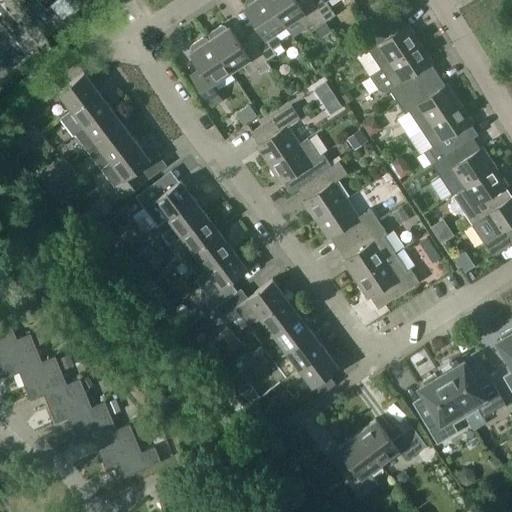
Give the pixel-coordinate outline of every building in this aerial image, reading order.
[(66,0),(75,10),(85,0),(66,0)] [(246,6),(244,7),(259,30),(249,36),(254,43),(266,61),(276,54),(273,49),(281,44),(274,33),(285,26),(267,0),(249,0),(246,2),(246,6)] [(267,0),(285,26),(292,37),(304,29),(303,29),(311,24),(315,29),(325,22),(310,0),(303,0),(298,3),(295,0),(267,0)] [(310,0),(325,22),(335,15),(325,0),(310,0)] [(0,26),(2,25),(4,27),(13,18),(7,12),(0,18),(0,26)] [(364,52),(357,58),(369,76),(420,42),(413,32),(411,33),(397,13),(357,41),(364,52)] [(0,50),(14,38),(16,40),(25,32),(20,25),(10,34),(4,27),(2,25),(0,26),(0,50)] [(270,68),(266,61),(254,43),(244,49),(229,27),(228,28),(223,27),(211,35),(211,39),(209,40),(231,72),(242,64),(249,75),(257,70),(260,75),(270,68)] [(0,76),(26,52),(28,54),(38,45),(32,40),(32,39),(22,47),(16,40),(14,38),(0,50),(0,76)] [(191,51),(190,53),(201,70),(191,77),(211,107),(222,100),(211,84),(231,72),(209,40),(208,40),(204,40),(192,48),(191,51)] [(420,42),(369,76),(378,90),(380,91),(381,91),(382,92),(383,92),(385,91),(388,89),(397,101),(438,74),(425,55),(427,53),(420,42)] [(84,72),(58,92),(72,110),(98,90),(84,72)] [(409,111),(420,129),(460,102),(453,92),(451,93),(438,74),(397,101),(405,114),(409,111)] [(315,89),(322,99),(332,92),(326,82),(315,89)] [(72,111),(61,119),(74,135),(85,127),(111,107),(98,90),(72,110),(72,111)] [(460,102),(420,129),(432,146),(428,149),(436,161),(431,164),(432,164),(478,134),(465,115),(467,113),(460,102)] [(292,105),(251,133),(264,153),(261,154),(269,165),(308,138),(299,143),(288,126),(300,118),(292,105)] [(85,127),(74,135),(74,136),(76,135),(88,151),(98,144),(124,125),(111,107),(85,127)] [(98,144),(88,151),(101,169),(111,162),(137,142),(124,125),(98,144)] [(32,141),(40,134),(32,126),(25,133),(32,141)] [(40,134),(32,141),(40,149),(47,141),(40,134)] [(478,134),(432,164),(440,177),(451,194),(455,192),(495,166),(488,155),(485,157),(473,138),(478,134)] [(339,161),(331,165),(323,154),(320,156),(308,138),(269,165),(276,175),(278,174),(291,193),(339,161)] [(111,162),(101,169),(114,186),(123,198),(149,179),(140,168),(150,160),(137,142),(111,162)] [(55,165),(62,173),(70,165),(63,157),(55,165)] [(404,160),(397,159),(390,163),(401,178),(412,171),(404,160)] [(339,161),(291,193),(291,194),(298,189),(312,209),(309,210),(316,221),(347,199),(335,182),(347,174),(339,161)] [(70,165),(62,173),(70,180),(78,173),(70,165)] [(502,176),(495,166),(455,192),(456,193),(450,197),(452,199),(450,204),(450,208),(452,212),(457,214),(461,213),(462,215),(464,214),(472,224),(511,197),(511,196),(500,178),(502,176)] [(158,226),(168,218),(194,198),(180,180),(161,195),(152,184),(135,197),(158,226)] [(511,197),(472,224),(483,242),(492,255),(511,241),(511,197)] [(162,235),(169,244),(207,215),(194,198),(168,218),(174,226),(162,235)] [(347,199),(316,221),(323,231),(326,230),(338,249),(379,221),(371,209),(359,217),(347,199)] [(104,200),(96,208),(104,216),(112,209),(104,200)] [(181,235),(169,244),(182,262),(194,252),(220,233),(207,215),(181,235)] [(379,221),(338,249),(351,268),(348,269),(356,280),(395,254),(384,236),(387,234),(379,221)] [(141,238),(133,230),(125,237),(133,246),(141,238)] [(194,252),(182,262),(186,260),(198,276),(207,270),(233,250),(220,233),(194,252)] [(140,254),(148,261),(156,254),(148,246),(140,254)] [(199,277),(196,279),(208,296),(203,300),(212,311),(217,307),(237,292),(236,290),(229,281),(247,268),(233,250),(207,270),(198,276),(199,277)] [(163,262),(156,254),(148,261),(155,269),(163,262)] [(395,254),(356,280),(363,291),(365,289),(378,309),(419,282),(410,269),(407,271),(395,254)] [(186,285),(179,278),(171,285),(178,293),(186,285)] [(234,308),(247,326),(286,297),(272,279),(234,308)] [(192,291),(186,285),(178,293),(184,299),(192,291)] [(167,301),(173,308),(183,300),(177,293),(167,301)] [(299,314),(286,297),(247,326),(260,343),(299,314)] [(312,331),(299,314),(260,343),(274,360),(312,331)] [(7,328),(0,330),(0,363),(0,364),(36,350),(30,334),(16,340),(11,326),(7,328)] [(501,338),(497,341),(511,366),(511,370),(503,376),(511,390),(511,326),(499,335),(501,338)] [(219,335),(227,343),(234,335),(227,328),(219,335)] [(312,331),(274,360),(283,369),(282,371),(287,378),(299,369),(325,349),(312,331)] [(234,335),(227,343),(234,351),(242,343),(234,335)] [(339,367),(325,349),(299,369),(320,396),(336,384),(328,374),(339,367)] [(36,350),(0,364),(6,378),(19,373),(25,387),(60,372),(54,357),(41,362),(36,350)] [(257,375),(265,367),(257,359),(250,367),(257,375)] [(441,374),(465,415),(478,408),(483,416),(504,403),(492,382),(480,389),(463,361),(458,364),(456,360),(443,368),(445,372),(441,374)] [(60,372),(25,387),(30,400),(44,395),(50,409),(86,394),(80,380),(66,385),(60,372)] [(465,415),(441,374),(437,376),(435,373),(422,381),(423,384),(419,387),(435,416),(425,422),(437,443),(457,431),(453,423),(465,415)] [(260,398),(248,382),(239,390),(252,404),(260,398)] [(295,398),(287,390),(279,397),(287,406),(295,398)] [(86,394),(50,409),(55,423),(69,417),(74,431),(110,417),(104,402),(91,407),(86,394)] [(110,417),(74,431),(80,445),(94,439),(99,454),(135,439),(129,424),(116,430),(110,417)] [(376,419),(357,433),(380,464),(398,450),(406,460),(416,453),(402,434),(392,441),(376,419)] [(357,433),(338,447),(355,469),(345,476),(359,495),(377,482),(369,472),(380,464),(357,433)] [(135,439),(99,454),(105,468),(119,463),(124,477),(158,463),(160,462),(154,447),(141,453),(135,439)] [(163,511),(180,511),(174,495),(159,501),(163,511)]
